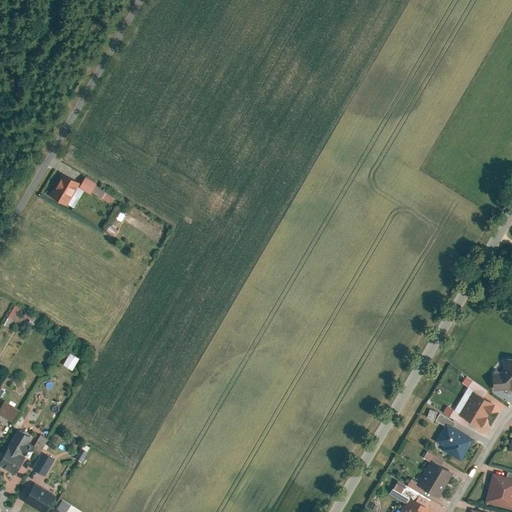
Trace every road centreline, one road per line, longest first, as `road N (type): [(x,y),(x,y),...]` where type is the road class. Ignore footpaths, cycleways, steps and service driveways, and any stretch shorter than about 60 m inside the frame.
road 1 (unclassified): [(324,511),(511,205)]
road 2 (unclassified): [(0,223),(132,0)]
road 3 (residential): [(511,411),(443,511)]
